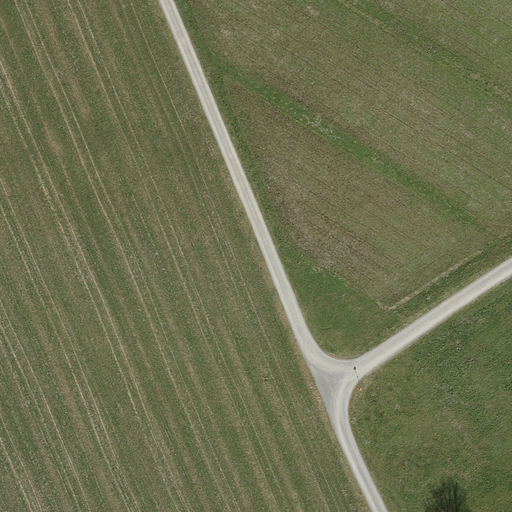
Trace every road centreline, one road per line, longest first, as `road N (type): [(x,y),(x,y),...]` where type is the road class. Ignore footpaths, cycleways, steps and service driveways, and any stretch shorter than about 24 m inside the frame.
road 1 (track): [(325,385),(167,0)]
road 2 (track): [(325,385),(367,366),(511,268)]
road 3 (track): [(378,511),(325,385)]
